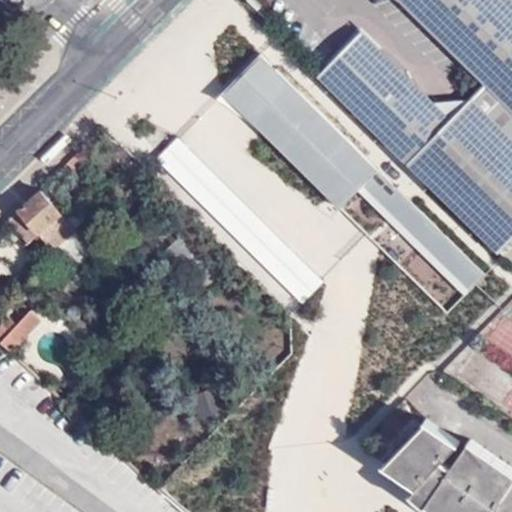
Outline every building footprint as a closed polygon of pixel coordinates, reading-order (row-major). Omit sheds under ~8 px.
[(511,0),(405,0),(488,82),(511,105),(511,0)] [(500,249),(511,236),(511,132),(475,96),(454,115),(365,28),(319,73),(500,249)] [(261,55),(222,92),(337,211),(358,192),(462,293),(482,274),(378,172),(261,55)] [(475,96),(511,132),(511,105),(488,82),(475,96)] [(158,160),(302,304),(325,282),(178,139),(158,160)] [(86,158),(79,150),(67,163),(72,169),(86,158)] [(75,217),(42,179),(10,209),(32,230),(41,222),(53,235),(75,217)] [(0,343),(0,344),(9,354),(40,322),(29,312),(0,343)] [(222,410),(220,397),(204,399),(205,411),(222,410)] [(389,466),(421,487),(447,461),(464,443),(432,421),(389,466)] [(456,468),(431,505),(441,511),(511,511),(511,468),(473,441),(456,468)] [(430,506),(431,505),(456,468),(447,461),(421,487),(414,494),(430,506)]
